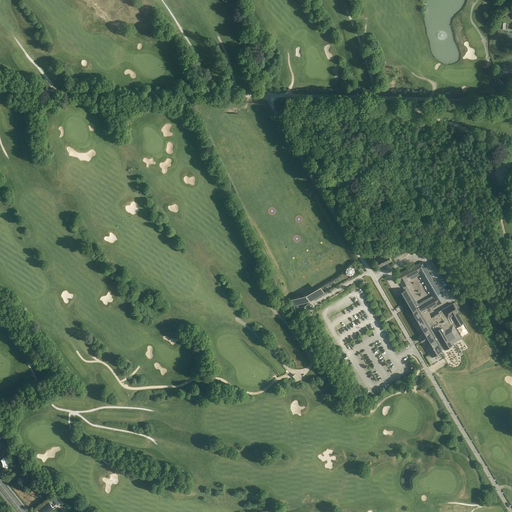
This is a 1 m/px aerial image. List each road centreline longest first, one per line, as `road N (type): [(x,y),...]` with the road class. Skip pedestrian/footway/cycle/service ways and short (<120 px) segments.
road 1 (unclassified): [(511,511),(360,256)]
road 2 (track): [(360,256),(260,82),(238,0)]
